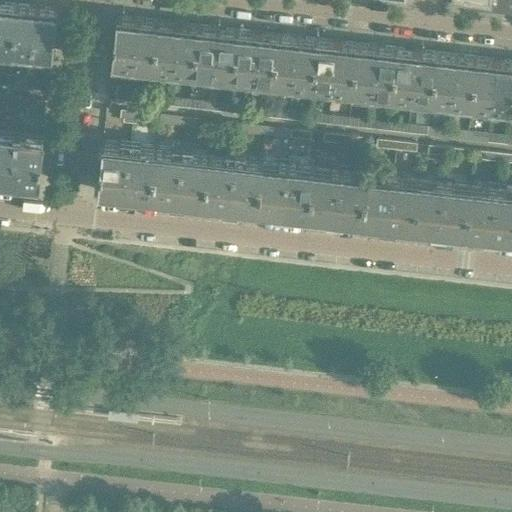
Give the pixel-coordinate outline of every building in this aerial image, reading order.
[(17,2),(0,0),(0,50),(11,52),(17,2)] [(511,0),(466,0),(468,7),(511,10),(511,0)] [(36,4),(17,2),(11,52),(30,54),(36,4)] [(56,6),(36,4),(30,54),(51,56),(56,6)] [(140,16),(122,14),(116,13),(115,19),(110,63),(135,66),(140,16)] [(160,18),(140,16),(135,66),(155,68),(160,18)] [(179,20),(160,18),(155,68),(173,70),(179,20)] [(199,23),(179,20),(173,70),(193,72),(199,23)] [(219,25),(199,23),(193,72),(213,75),(219,25)] [(239,27),(219,25),(213,75),(233,77),(239,27)] [(258,29),(239,27),(233,77),(252,79),(258,29)] [(278,32),(258,29),(252,79),(272,81),(278,32)] [(297,34),(278,32),(272,81),(291,83),(297,34)] [(316,36),(297,34),(291,83),(311,86),(316,36)] [(336,38),(316,36),(311,86),(330,88),(336,38)] [(356,40),(336,38),(330,88),(350,90),(356,40)] [(376,43),(356,40),(350,90),(370,92),(376,43)] [(396,45),(376,43),(370,92),(390,95),(396,45)] [(416,47),(396,45),(390,95),(410,97),(416,47)] [(436,50),(416,47),(410,97),(430,99),(436,50)] [(456,52),(436,50),(430,99),(450,102),(456,52)] [(476,54),(456,52),(450,102),(470,104),(476,54)] [(496,56),(476,54),(470,104),(490,106),(496,56)] [(511,94),(511,58),(496,56),(490,106),(510,108),(511,94)] [(17,85),(26,86),(28,73),(18,72),(17,85)] [(38,75),(28,73),(26,86),(36,87),(38,75)] [(129,84),(117,83),(115,97),(131,98),(131,90),(129,90),(129,84)] [(152,93),(131,90),(131,98),(151,101),(152,93)] [(43,116),(45,98),(4,93),(3,101),(21,103),(20,111),(27,112),(27,114),(43,116)] [(170,95),(152,93),(151,101),(169,103),(170,95)] [(190,97),(170,95),(169,103),(189,105),(190,97)] [(210,99),(190,97),(189,105),(209,107),(210,99)] [(230,102),(210,99),(209,107),(229,110),(230,102)] [(249,104),(230,102),(229,110),(248,112),(249,104)] [(269,106),(249,104),(248,112),(268,114),(269,106)] [(288,108),(269,106),(268,114),(287,116),(288,108)] [(134,108),(120,107),(119,119),(132,120),(134,108)] [(145,110),(134,108),(132,120),(140,121),(140,117),(144,118),(145,110)] [(308,110),(288,108),(287,116),(307,118),(308,110)] [(327,113),(308,110),(307,118),(326,121),(327,113)] [(185,123),(186,115),(173,113),(159,111),(158,120),(185,123)] [(416,111),(415,123),(427,124),(429,112),(416,111)] [(347,115),(327,113),(326,121),(346,123),(347,115)] [(211,126),(212,118),(186,115),(185,123),(211,126)] [(367,117),(347,115),(346,123),(366,125),(367,117)] [(387,119),(367,117),(366,125),(386,127),(387,119)] [(236,129),(237,120),(212,118),(211,126),(236,129)] [(407,122),(387,119),(386,127),(406,130),(407,122)] [(262,132),(263,123),(255,122),(237,120),(236,129),(262,132)] [(415,123),(407,122),(406,130),(426,132),(427,124),(415,123)] [(290,135),(291,126),(274,124),(263,123),(262,132),(290,135)] [(447,126),(427,124),(426,132),(446,134),(447,126)] [(310,137),(311,129),(291,126),(290,135),(310,137)] [(467,129),(447,126),(446,134),(466,137),(467,129)] [(487,131),(467,129),(466,137),(486,139),(487,131)] [(323,138),(341,140),(342,132),(324,130),(323,138)] [(508,133),(487,131),(486,139),(507,141),(508,133)] [(42,138),(0,132),(0,177),(31,181),(37,176),(42,138)] [(364,135),(342,132),(341,140),(363,143),(364,135)] [(376,144),(393,146),(394,138),(377,136),(376,144)] [(416,141),(394,138),(393,146),(416,149),(416,141)] [(130,142),(102,139),(97,183),(102,189),(124,191),(130,142)] [(156,145),(130,142),(124,191),(150,194),(156,145)] [(427,150),(445,152),(446,144),(428,142),(427,150)] [(468,147),(446,144),(445,152),(467,155),(468,147)] [(182,148),(156,145),(150,194),(176,197),(182,148)] [(208,151),(182,148),(176,197),(202,200),(208,151)] [(478,156),(497,158),(498,150),(479,148),(478,156)] [(511,151),(498,150),(497,158),(511,159),(511,151)] [(233,153),(208,151),(202,200),(228,203),(233,153)] [(259,156),(233,153),(228,203),(254,206),(259,156)] [(285,159),(259,156),(254,206),(279,209),(285,159)] [(312,162),(285,159),(279,209),(306,212),(312,162)] [(338,165),(312,162),(306,212),(332,215),(338,165)] [(364,168),(338,165),(332,215),(359,218),(364,168)] [(390,171),(364,168),(359,218),(384,221),(390,171)] [(416,174),(390,171),(384,221),(410,224),(416,174)] [(443,177),(416,174),(410,224),(437,227),(443,177)] [(469,180),(443,177),(437,227),(464,230),(469,180)] [(494,183),(469,180),(464,230),(488,233),(494,183)] [(511,185),(494,183),(488,233),(511,235),(511,185)]
